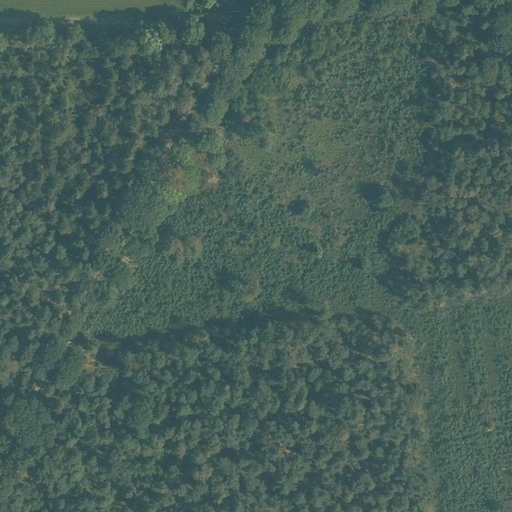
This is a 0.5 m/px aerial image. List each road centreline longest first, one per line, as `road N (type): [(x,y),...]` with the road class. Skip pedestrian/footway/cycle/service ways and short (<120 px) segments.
road 1 (track): [(0,449),(238,24)]
road 2 (track): [(238,24),(0,21)]
